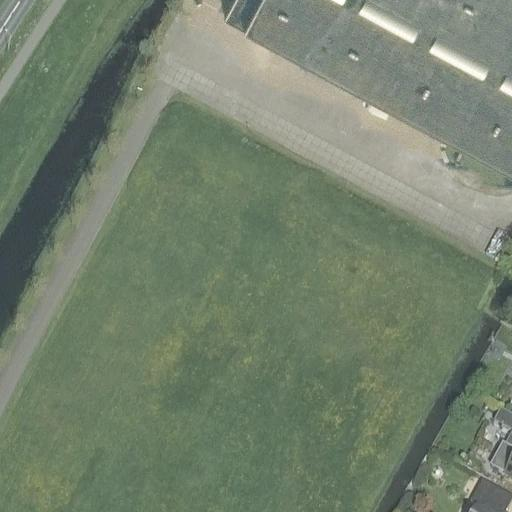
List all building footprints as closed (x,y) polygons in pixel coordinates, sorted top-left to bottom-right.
[(511,0),(232,0),(224,16),(511,169),(511,0)] [(260,191),(252,205),(285,222),(292,209),(260,191)] [(310,218),(302,232),(330,247),(335,238),(325,233),(326,227),(310,218)] [(352,241),(344,255),(373,270),(378,261),(368,256),(368,250),(352,241)] [(211,249),(204,264),(234,277),(238,267),(228,263),(228,257),(211,249)] [(279,252),(264,280),(273,285),(278,275),(284,276),(293,259),(279,252)] [(313,270),(298,298),(307,303),(312,293),(318,294),(327,277),(313,270)] [(414,283),(377,286),(378,301),(415,298),(414,283)] [(189,300),(188,315),(221,318),(221,308),(210,307),(208,301),(189,300)] [(308,334),(305,344),(316,347),(316,353),(334,359),(339,344),(308,334)] [(190,344),(186,359),(217,368),(220,359),(209,355),(208,350),(190,344)] [(357,364),(352,379),(387,391),(392,377),(357,364)] [(295,370),(290,379),(300,384),(300,390),(316,398),(323,385),(295,370)] [(174,382),(166,395),(193,413),(199,404),(189,398),(190,393),(174,382)] [(279,406),(275,416),(285,420),(285,426),(302,433),(308,419),(279,406)] [(511,417),(500,411),(493,423),(511,433),(511,444),(509,450),(501,445),(489,468),(504,477),(511,480),(511,417)] [(152,416),(143,429),(170,447),(176,438),(166,432),(167,426),(152,416)] [(330,439),(324,453),(358,467),(364,453),(330,439)] [(265,447),(261,456),(271,461),(270,466),(287,475),(294,461),(265,447)] [(123,449),(109,456),(123,485),(132,480),(128,470),(131,466),(123,449)] [(249,479),(243,487),(251,494),(250,499),(265,511),(274,499),(249,479)] [(506,511),(511,501),(511,499),(482,483),(470,505),(476,509),(474,511),(506,511)] [(70,492),(65,507),(78,511),(97,511),(98,509),(88,505),(88,499),(70,492)]
